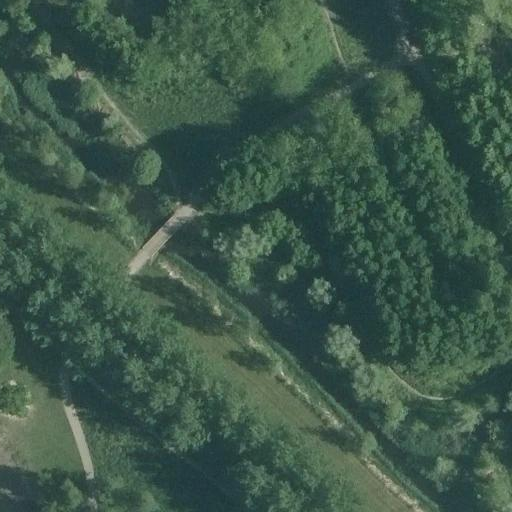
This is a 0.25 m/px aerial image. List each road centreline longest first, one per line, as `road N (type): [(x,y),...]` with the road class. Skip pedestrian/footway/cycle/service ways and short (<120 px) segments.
road 1 (unknown): [(511,324),(455,296),(317,0)]
road 2 (unknown): [(171,511),(153,441),(0,296)]
